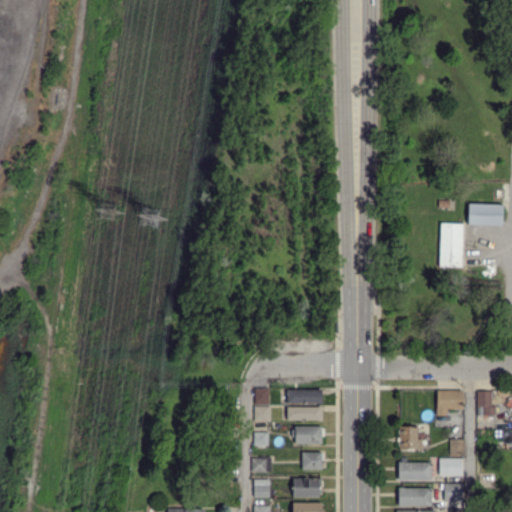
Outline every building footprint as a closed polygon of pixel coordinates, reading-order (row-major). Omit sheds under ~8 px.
[(501,226),(467,224),(468,203),(502,204),(501,226)] [(461,266),(439,265),(441,222),(462,223),(461,266)] [(487,288),(460,287),(460,273),(488,274),(487,288)] [(254,403),(254,388),(268,389),(268,403),(254,403)] [(494,403),(494,412),(475,412),(475,388),(490,388),(490,403),(494,403)] [(322,404),(317,404),(287,403),(287,389),(318,389),(322,389),(322,404)] [(446,414),(436,414),(436,390),(462,390),(462,408),(446,408),(446,414)] [(322,421),(318,421),(318,420),(287,420),(287,406),(317,406),(317,405),(322,405),(322,421)] [(270,420),(254,420),(254,406),(270,406),(270,420)] [(267,447),(254,447),(254,421),(267,421),(267,447)] [(319,442),(295,442),(295,436),(292,436),(292,430),(295,430),(295,426),(321,426),(321,428),(324,428),(324,436),(319,436),(319,442)] [(406,449),(399,449),(399,427),(409,426),(409,427),(416,427),(416,439),(422,439),(422,448),(407,448),(406,449)] [(449,455),(449,439),(464,439),(464,455),(449,455)] [(301,469),(301,462),(298,462),(299,459),(302,459),(302,454),(320,454),(320,463),(324,463),(324,468),(320,468),(301,469)] [(253,473),(253,459),(259,459),(259,457),(270,457),(269,472),(253,473)] [(460,470),(445,470),(446,461),(461,461),(460,470)] [(402,481),(399,481),(399,463),(401,463),(402,463),(430,464),(430,467),(433,467),(433,470),(430,470),(430,474),(433,474),(433,477),(430,477),(430,480),(402,480),(402,481)] [(493,484),(479,484),(479,471),(493,471),(493,484)] [(318,497),(292,497),(293,479),(321,479),(321,494),(318,494),(318,497)] [(268,497),(253,497),(254,480),(268,480),(268,497)] [(445,498),(445,485),(460,485),(460,498),(445,498)] [(402,507),(398,506),(399,488),(403,488),(403,489),(431,489),(431,499),(433,499),(433,502),(430,502),(430,505),(402,505),(402,507)] [(322,511),(290,511),(290,509),(293,509),(293,503),(320,503),(320,505),(322,505),(322,511)]
